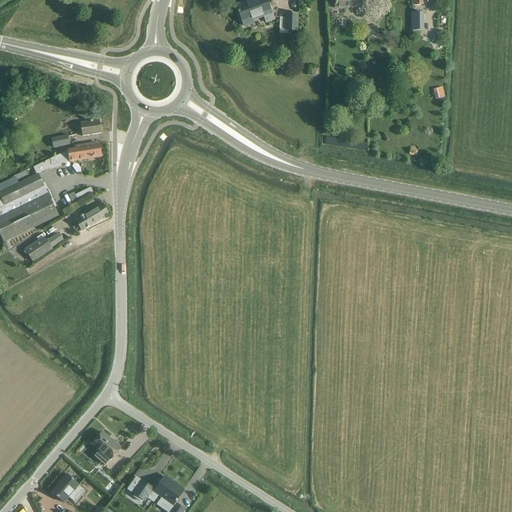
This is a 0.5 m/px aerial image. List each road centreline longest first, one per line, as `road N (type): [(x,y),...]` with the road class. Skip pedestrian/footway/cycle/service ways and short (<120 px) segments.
road 1 (tertiary): [(106,396),(121,347),(119,185),(143,112)]
road 2 (secondary): [(248,146),(324,175),(511,211)]
road 3 (unclassified): [(288,511),(106,396)]
road 4 (tertiary): [(6,511),(106,396)]
